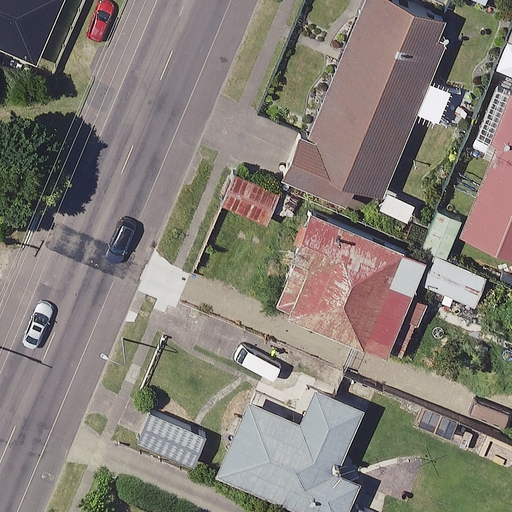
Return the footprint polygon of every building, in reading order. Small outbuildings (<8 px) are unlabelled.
[(421,113),(453,127),(468,91),(431,75),(454,19),(408,0),(368,0),(293,180),(342,200),(350,179),(386,195),(421,113)] [(511,44),(507,43),(496,71),(511,77),(511,44)] [(511,101),(492,148),(499,151),(464,232),(511,252),(511,101)] [(278,188),(236,173),(224,203),(267,219),(278,188)] [(399,257),(315,222),(280,308),(397,356),(422,296),(389,282),(399,257)] [(371,399),(323,379),(305,422),(252,399),(221,473),(311,511),(353,511),(368,477),(342,466),(371,399)] [(211,433),(155,408),(141,440),(197,465),(211,433)]
